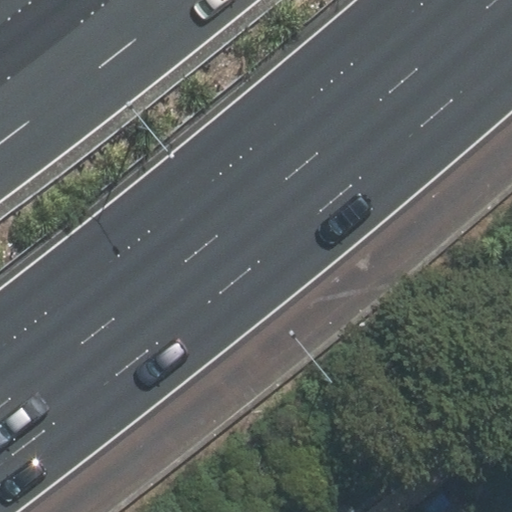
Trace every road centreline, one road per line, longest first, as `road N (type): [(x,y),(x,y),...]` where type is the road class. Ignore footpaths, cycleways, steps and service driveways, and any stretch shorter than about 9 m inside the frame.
road 1 (motorway): [(426,0),(0,347)]
road 2 (motorway): [(0,85),(112,0)]
